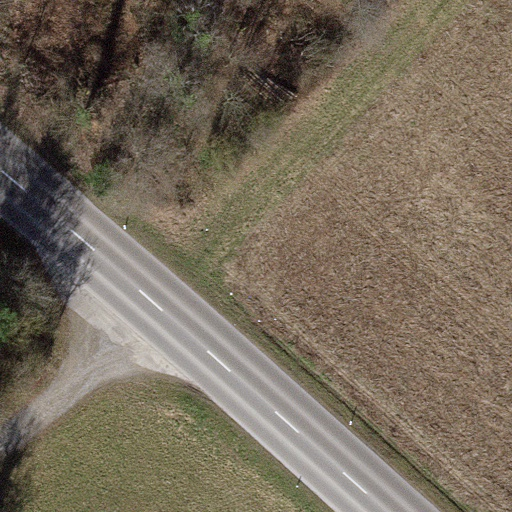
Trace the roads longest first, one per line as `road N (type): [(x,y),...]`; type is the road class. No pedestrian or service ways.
road 1 (tertiary): [(0,169),(391,511)]
road 2 (track): [(0,439),(157,302)]
